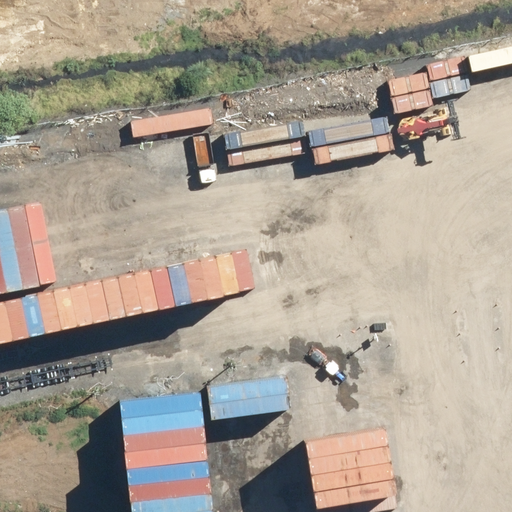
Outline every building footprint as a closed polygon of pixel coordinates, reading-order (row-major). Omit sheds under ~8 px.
[(454,147),(474,143),(479,174),(486,217),(493,258),(511,254),(511,39),(458,49),(471,127),(452,131),(454,147)] [(415,82),(362,93),(381,180),(433,168),(415,82)] [(308,102),(0,164),(0,253),(326,188),(308,102)] [(472,175),(430,182),(437,217),(478,210),(472,175)] [(421,277),(442,273),(426,176),(380,183),(382,190),(363,193),(378,284),(381,301),(424,294),(421,277)] [(343,220),(0,286),(0,376),(360,306),(343,220)] [(511,435),(511,419),(508,401),(511,400),(511,356),(494,360),(490,340),(466,345),(479,407),(484,406),(491,440),(511,435)] [(382,368),(411,511),(493,511),(461,352),(382,368)] [(291,386),(316,511),(391,511),(363,372),(291,386)] [(206,403),(227,511),(305,511),(281,388),(206,403)] [(110,423),(127,511),(203,511),(183,408),(110,423)] [(102,511),(85,427),(16,441),(29,511),(102,511)] [(0,511),(12,511),(0,451),(0,511)]
